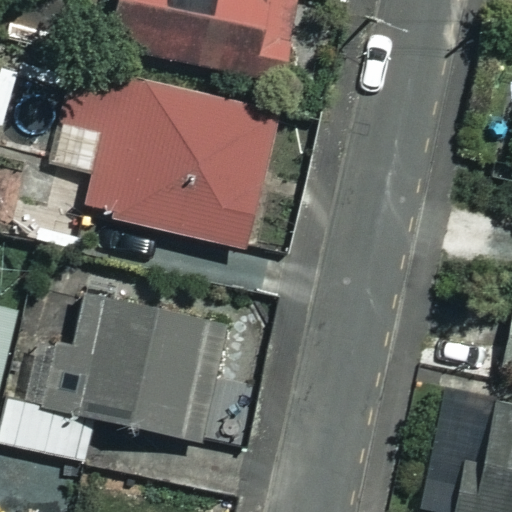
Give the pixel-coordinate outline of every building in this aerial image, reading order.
[(296,48),(305,0),(128,0),(117,52),(313,93),(321,53),(296,48)] [(270,257),(302,126),(79,73),(57,167),(102,177),(93,215),(270,257)] [(36,179),(41,159),(0,149),(0,234),(65,250),(80,190),(36,179)] [(17,401),(6,444),(99,469),(110,428),(206,453),(237,333),(93,296),(80,344),(52,337),(34,405),(17,401)] [(493,365),(511,369),(511,303),(509,303),(493,365)] [(26,317),(0,310),(0,425),(0,426),(26,317)] [(511,511),(511,405),(439,390),(413,511),(511,511)]
